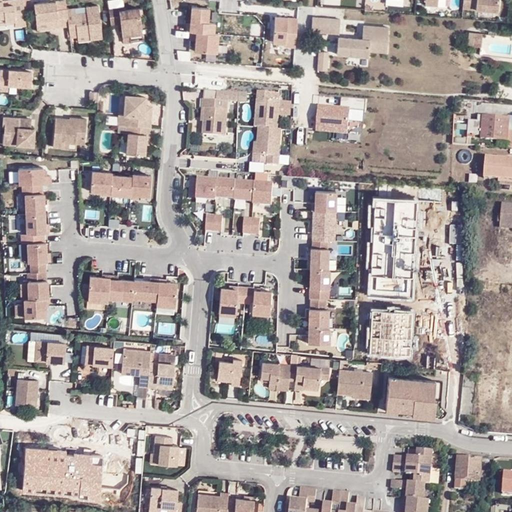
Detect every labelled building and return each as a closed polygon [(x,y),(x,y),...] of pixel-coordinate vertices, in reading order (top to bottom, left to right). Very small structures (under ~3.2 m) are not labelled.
[(15,20),(15,26),(27,24),(23,0),(0,0),(0,17),(5,17),(6,21),(15,20)] [(70,25),(68,9),(68,8),(57,9),(55,0),(34,2),(37,23),(48,21),(49,27),(70,25)] [(461,0),(460,6),(498,10),(499,0),(461,0)] [(78,12),(78,8),(68,8),(68,9),(70,25),(72,37),(81,35),(82,40),(104,37),(100,4),(87,5),(87,11),(78,12)] [(138,7),(124,9),(124,6),(109,8),(111,23),(121,21),(123,36),(142,33),(138,7)] [(213,32),(214,22),(207,21),(208,7),(191,6),(190,22),(187,22),(187,30),(213,32)] [(294,46),(297,17),(274,16),(272,41),(284,42),(284,45),(294,46)] [(348,19),(321,17),(320,32),(347,34),(348,19)] [(361,41),(361,38),(347,37),(346,54),(377,57),(378,51),(395,52),(396,41),(391,41),(392,37),(397,37),(397,27),(372,25),(371,39),(365,39),(365,42),(361,41)] [(213,32),(187,30),(186,38),(192,39),(191,50),(212,52),(214,32),(213,32)] [(474,45),(482,45),(483,33),(475,32),(474,45)] [(328,52),(327,70),(336,70),(338,53),(328,52)] [(0,69),(0,71),(0,89),(7,90),(7,84),(32,86),(33,72),(0,69)] [(239,102),(239,92),(218,91),(217,99),(227,100),(227,101),(239,102)] [(247,102),(248,93),(239,92),(239,102),(247,102)] [(255,127),(257,128),(258,128),(277,129),(278,129),(280,99),(278,99),(278,93),(257,92),(255,127)] [(142,96),(123,94),(122,113),(128,114),(128,125),(147,126),(148,107),(141,106),(142,96)] [(217,99),(202,98),(202,106),(205,106),(204,120),(204,132),(225,133),(227,101),(227,100),(217,99)] [(349,108),(318,106),(317,129),(348,130),(349,108)] [(475,115),(474,138),(507,141),(508,141),(509,131),(510,118),(475,115)] [(2,127),(5,127),(4,134),(10,134),(9,143),(33,146),(34,131),(30,130),(31,119),(3,117),(2,127)] [(70,150),(71,143),(84,144),(87,118),(70,117),(70,118),(56,117),(54,147),(61,148),(61,149),(70,150)] [(145,145),(148,145),(148,127),(147,126),(128,125),(125,125),(125,134),(128,134),(126,153),(144,154),(145,145)] [(267,156),(279,157),(281,130),(279,130),(278,129),(277,129),(258,128),(258,142),(257,155),(253,155),(253,163),(266,163),(267,156)] [(266,163),(279,164),(279,157),(267,156),(266,163)] [(511,159),(487,158),(485,178),(511,179),(511,159)] [(249,173),(266,174),(266,163),(253,163),(249,162),(249,173)] [(17,168),(17,184),(21,184),(41,183),(49,183),(49,175),(41,176),(41,167),(17,168)] [(110,195),(112,175),(112,172),(92,171),(90,191),(102,192),(102,194),(110,195)] [(130,197),(132,176),(112,175),(110,195),(130,197)] [(132,176),(130,198),(138,198),(139,196),(149,197),(151,176),(132,175),(132,176)] [(216,201),(218,181),(198,179),(197,199),(216,201)] [(235,200),(236,182),(218,181),(216,198),(235,200)] [(235,201),(253,203),(255,184),(236,182),(235,200),(235,201)] [(41,183),(21,184),(22,194),(24,194),(25,213),(44,213),(43,193),(42,193),(41,183)] [(413,206),(413,186),(396,186),(396,206),(413,206)] [(313,211),(335,211),(335,191),(315,191),(315,203),(312,203),(312,211),(313,211)] [(344,208),(345,194),(338,194),(337,208),(344,208)] [(511,204),(504,204),(501,226),(511,227),(511,204)] [(393,208),(382,208),(382,220),(393,219),(393,208)] [(327,240),(334,240),(335,211),(313,211),(312,240),(327,240)] [(44,213),(25,213),(26,234),(26,243),(44,242),(43,233),(45,233),(44,213)] [(214,231),(215,216),(207,216),(205,231),(214,231)] [(214,231),(222,232),(223,217),(215,216),(214,231)] [(251,234),(252,219),(244,219),(243,234),(251,234)] [(259,235),(260,220),(252,219),(251,234),(259,235)] [(310,269),(327,270),(328,248),(327,248),(327,240),(312,240),(312,248),(311,248),(310,269)] [(28,272),(44,272),(43,262),(45,262),(44,242),(26,243),(25,243),(26,262),(28,262),(28,272)] [(401,249),(412,296),(448,287),(440,253),(426,256),(423,244),(401,249)] [(326,299),(329,299),(329,270),(327,270),(310,269),(309,298),(311,298),(326,299)] [(25,272),(26,299),(46,298),(45,280),(44,280),(44,272),(28,272),(25,272)] [(108,298),(110,275),(102,275),(101,277),(89,276),(88,301),(107,302),(108,298)] [(118,276),(110,275),(108,298),(132,300),(132,298),(134,281),(117,280),(118,276)] [(134,280),(134,281),(132,298),(156,300),(158,279),(150,278),(150,281),(134,280)] [(166,280),(158,279),(156,300),(156,305),(175,307),(176,283),(166,282),(166,280)] [(236,301),(244,302),(246,287),(237,286),(237,289),(228,289),(220,288),(218,314),(235,315),(236,301)] [(246,287),(244,302),(252,303),(251,313),(268,315),(270,291),(253,290),(254,288),(246,287)] [(46,306),(46,298),(26,299),(22,299),(22,317),(44,317),(43,306),(46,306)] [(325,309),(326,299),(311,298),(310,309),(309,309),(308,328),(327,328),(328,309),(325,309)] [(327,344),(327,328),(308,328),(308,344),(327,344)] [(29,339),(27,360),(35,361),(36,340),(29,339)] [(62,364),(64,343),(36,340),(35,361),(62,364)] [(92,355),(91,366),(111,368),(113,349),(84,346),(84,354),(92,355)] [(140,375),(139,386),(147,387),(150,363),(150,353),(150,351),(122,349),(121,368),(141,370),(140,375)] [(176,355),(160,353),(159,363),(175,365),(176,355)] [(84,354),(83,365),(91,366),(92,355),(84,354)] [(232,362),(218,361),(217,376),(231,378),(230,383),(230,386),(239,386),(242,360),(232,359),(232,362)] [(159,363),(152,363),(150,363),(147,387),(155,388),(157,388),(173,390),(173,386),(175,365),(159,363)] [(276,383),(275,388),(286,390),(290,366),(261,363),(259,377),(267,378),(266,383),(276,383)] [(286,390),(293,390),(295,366),(290,366),(286,390)] [(317,380),(319,369),(295,366),(293,390),(302,391),(302,390),(303,386),(317,387),(317,380)] [(328,381),(329,370),(319,369),(317,380),(328,381)] [(370,395),(372,374),(338,371),(336,395),(353,396),(353,394),(370,395)] [(397,408),(412,410),(412,416),(433,417),(434,400),(431,399),(433,379),(388,375),(385,409),(396,411),(397,408)] [(16,380),(14,407),(34,408),(36,382),(16,380)] [(341,442),(341,443),(316,440),(315,448),(359,454),(360,444),(341,442)] [(409,459),(395,458),(395,465),(433,468),(434,452),(418,450),(417,460),(409,459)] [(418,450),(410,450),(409,459),(417,460),(418,450)] [(162,455),(156,454),(152,454),(151,463),(161,464),(162,455)] [(483,458),(460,456),(456,488),(466,489),(467,481),(480,481),(483,458)] [(427,484),(431,484),(433,468),(395,465),(394,471),(408,473),(408,475),(417,476),(416,483),(427,484)] [(511,473),(505,473),(503,493),(511,493),(511,473)] [(410,482),(416,483),(417,476),(408,475),(407,482),(410,482)] [(393,481),(392,488),(405,490),(405,482),(393,481)] [(409,490),(408,499),(425,500),(427,484),(416,483),(410,482),(409,490)] [(179,490),(153,487),(151,509),(162,510),(162,507),(169,508),(168,511),(177,511),(178,508),(178,503),(179,490)] [(308,503),(309,489),(304,488),(302,502),(292,501),(290,511),(307,511),(308,511),(308,503)] [(316,504),(317,490),(309,489),(308,503),(316,504)] [(349,506),(350,493),(342,493),(341,505),(349,506)] [(201,495),(199,511),(228,511),(229,505),(230,495),(223,494),(222,498),(201,495)] [(364,511),(365,511),(366,499),(358,498),(357,507),(356,511),(364,511)] [(408,499),(404,499),(403,506),(409,506),(407,511),(429,511),(431,501),(425,500),(408,499)] [(237,500),(237,505),(229,505),(228,511),(255,511),(257,502),(245,501),(237,500)] [(314,511),(315,511),(316,504),(308,503),(308,511),(314,511)]
